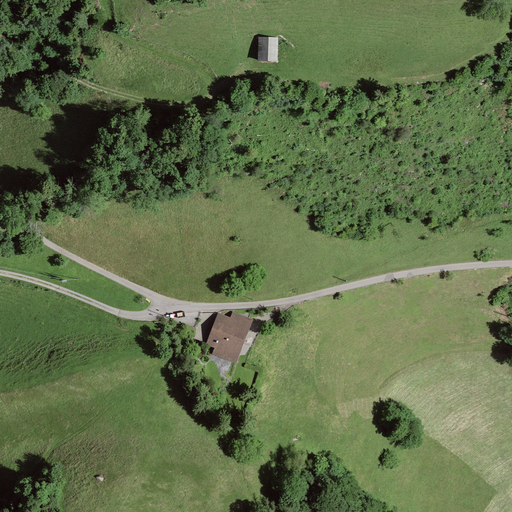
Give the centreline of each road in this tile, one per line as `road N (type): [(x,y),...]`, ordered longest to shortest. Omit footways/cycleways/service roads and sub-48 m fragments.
road 1 (residential): [(511,262),(395,274),(282,301),(170,305)]
road 2 (track): [(0,37),(132,97),(200,103),(218,78)]
road 3 (unclassified): [(170,305),(0,222)]
road 4 (track): [(170,305),(136,315),(0,274)]
road 5 (track): [(102,0),(123,40),(218,78)]
road 6 (track): [(511,352),(425,356),(379,386)]
road 7 (track): [(0,77),(93,115),(132,119)]
